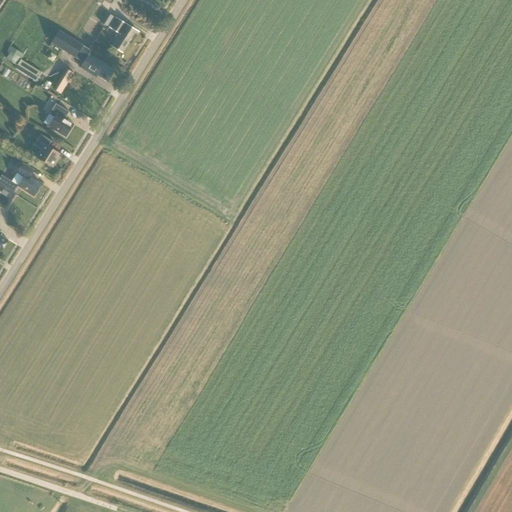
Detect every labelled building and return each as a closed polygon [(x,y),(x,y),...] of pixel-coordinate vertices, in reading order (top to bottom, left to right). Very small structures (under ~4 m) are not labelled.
[(101,22),(107,26),(113,17),(107,12),(101,22)] [(118,33),(111,45),(123,52),(129,42),(132,44),(137,35),(139,32),(115,17),(109,27),(118,33)] [(88,48),(64,34),(57,46),(81,60),(88,48)] [(53,61),(56,56),(51,52),(47,58),(53,61)] [(10,54),(8,59),(15,63),(18,59),(10,54)] [(97,78),(98,76),(108,81),(115,70),(89,54),(81,67),(97,78)] [(22,59),(17,69),(38,80),(43,70),(22,59)] [(68,67),(57,87),(65,91),(76,72),(68,67)] [(49,126),(66,137),(74,124),(65,118),(69,111),(56,103),(49,114),(44,123),(49,126)] [(41,134),(34,145),(42,149),(37,157),(52,166),(60,154),(48,146),(51,141),(41,134)] [(18,162),(21,157),(16,154),(13,159),(18,162)] [(24,177),(18,186),(34,196),(42,184),(31,176),(34,170),(23,163),(17,172),(24,177)] [(0,183),(14,192),(18,186),(2,175),(0,178),(0,183)] [(0,249),(1,250),(8,240),(1,235),(2,233),(0,231),(0,249)]
